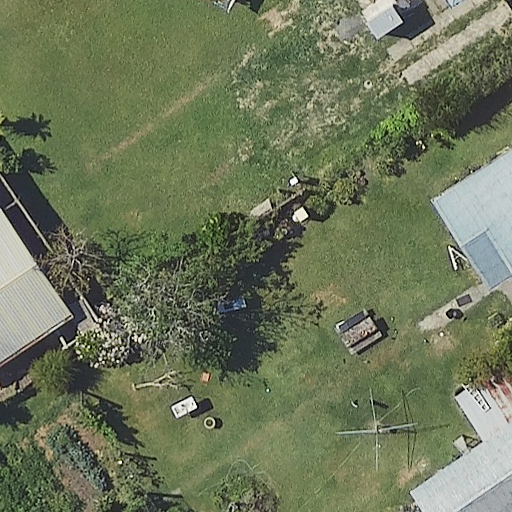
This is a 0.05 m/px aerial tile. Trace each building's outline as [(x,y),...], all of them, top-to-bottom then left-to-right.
[(481,0),(455,0),(465,12),(481,0)] [(434,117),(370,11),(232,95),(296,200),(434,117)] [(511,156),(441,201),(500,295),(511,287),(511,156)] [(0,387),(92,326),(0,188),(0,387)] [(511,511),(511,430),(424,487),(439,511),(511,511)]
